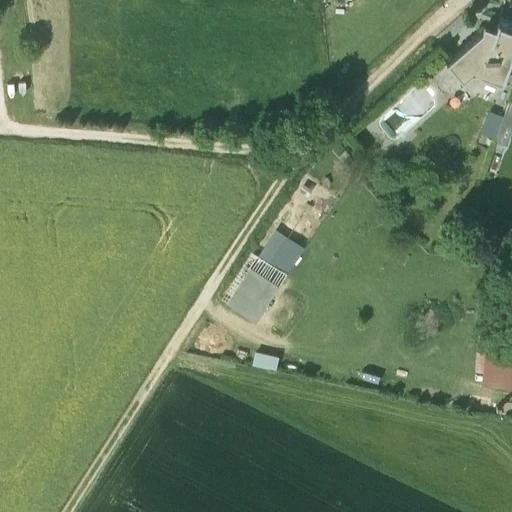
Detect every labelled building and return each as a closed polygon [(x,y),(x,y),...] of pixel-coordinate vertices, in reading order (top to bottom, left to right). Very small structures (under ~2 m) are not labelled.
[(511,22),(498,18),(496,25),(511,31),(511,22)] [(511,54),(511,31),(496,25),(494,30),(483,26),(480,32),(445,64),(460,81),(458,82),(459,83),(461,82),(466,88),(480,76),(501,84),(511,54)] [(511,101),(508,100),(494,138),(506,142),(511,125),(511,101)] [(264,247),(279,257),(290,240),(275,230),(264,247)] [(249,267),(226,304),(253,321),(277,284),(249,267)] [(511,336),(482,336),(481,380),(511,381),(511,336)] [(256,347),(253,360),(275,365),(278,353),(256,347)]
